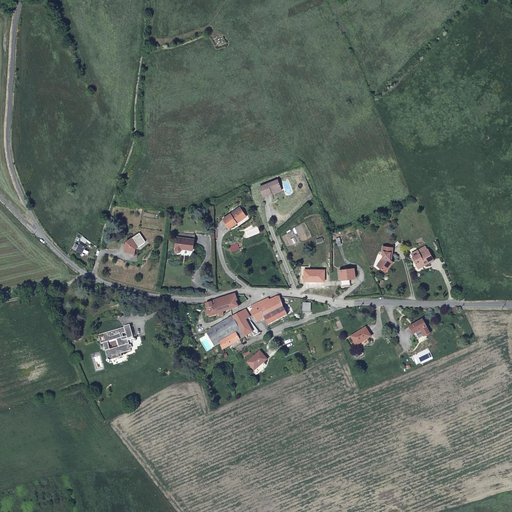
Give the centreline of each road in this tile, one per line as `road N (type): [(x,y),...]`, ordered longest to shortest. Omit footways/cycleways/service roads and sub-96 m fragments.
road 1 (unclassified): [(511,306),(339,303),(245,290),(188,300),(148,295),(85,275),(40,234)]
road 2 (unclassified): [(20,0),(8,147),(40,234)]
